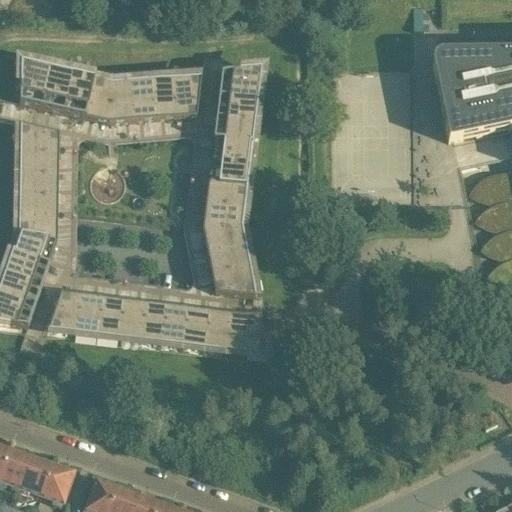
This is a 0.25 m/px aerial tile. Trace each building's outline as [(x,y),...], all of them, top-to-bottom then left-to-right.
[(511,44),(511,56),(441,57),(439,57),(437,58),(436,59),(434,60),(433,62),(432,64),(432,66),(432,67),(432,69),(448,146),(511,132),(511,44)] [(41,113),(50,75),(20,68),(19,107),(41,113)] [(50,75),(41,113),(62,117),(71,80),(50,75)] [(257,106),(260,76),(221,78),(218,101),(257,106)] [(62,117),(84,122),(92,85),(71,80),(62,117)] [(173,84),(176,123),(195,121),(200,81),(173,84)] [(151,85),(155,124),(176,123),(173,84),(151,85)] [(108,128),(111,89),(92,85),(84,122),(108,128)] [(130,87),(133,126),(155,124),(151,85),(130,87)] [(111,89),(108,128),(133,126),(130,87),(111,89)] [(216,122),(254,127),(257,106),(218,101),(216,122)] [(216,122),(213,144),(251,149),(254,127),(216,122)] [(20,128),(19,156),(58,156),(58,137),(20,128)] [(251,149),(213,144),(210,165),(249,170),(251,149)] [(19,177),(58,178),(58,156),(19,156),(19,177)] [(207,187),(246,192),(249,170),(210,165),(207,187)] [(18,199),(57,199),(58,178),(19,177),(18,199)] [(207,187),(205,208),(243,213),(246,192),(207,187)] [(57,221),(57,199),(18,199),(18,220),(57,221)] [(202,233),(241,232),(243,213),(205,208),(202,233)] [(18,239),(56,246),(57,221),(18,220),(18,239)] [(241,232),(202,233),(207,258),(245,251),(241,232)] [(11,257),(48,270),(56,246),(18,239),(11,257)] [(211,279),(248,272),(245,251),(207,258),(211,279)] [(4,278),(41,291),(48,270),(11,257),(4,278)] [(211,279),(214,297),(254,302),(248,272),(211,279)] [(0,290),(0,299),(34,311),(41,291),(4,278),(0,290)] [(79,299),(60,297),(47,334),(74,337),(79,299)] [(34,311),(0,299),(0,329),(27,333),(34,311)] [(101,302),(79,299),(74,337),(96,340),(101,302)] [(122,304),(101,302),(96,340),(117,343),(122,304)] [(143,307),(122,304),(117,343),(139,345),(143,307)] [(165,310),(143,307),(139,345),(160,348),(165,310)] [(186,312),(165,310),(160,348),(182,351),(186,312)] [(208,315),(186,312),(182,351),(203,353),(208,315)] [(229,317),(208,315),(203,353),(224,356),(229,317)] [(224,356),(267,361),(259,321),(229,317),(224,356)] [(491,416),(480,422),(485,433),(497,428),(491,416)] [(0,481),(10,453),(0,448),(0,481)] [(31,460),(10,453),(0,481),(0,483),(12,487),(10,493),(18,496),(31,460)] [(52,467),(31,460),(18,496),(27,499),(29,493),(41,498),(52,467)] [(73,475),(52,467),(41,498),(53,502),(51,507),(60,511),(73,475)] [(109,511),(117,491),(95,483),(85,511),(109,511)] [(132,511),(137,498),(117,491),(109,511),(132,511)] [(155,511),(158,506),(137,498),(132,511),(155,511)]
